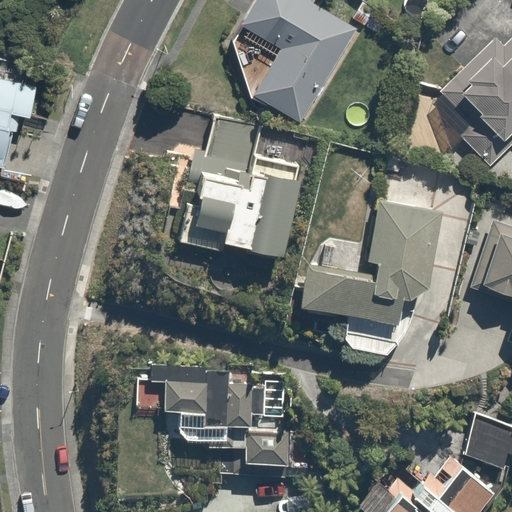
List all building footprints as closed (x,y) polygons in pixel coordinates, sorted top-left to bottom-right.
[(304,0),(241,0),(223,34),(242,85),(299,116),(349,25),(304,0)] [(489,31),(447,70),(454,79),(447,86),(492,135),(511,116),(511,25),(497,40),(489,31)] [(0,160),(13,104),(30,108),(39,71),(0,62),(0,160)] [(271,253),(290,164),(244,154),(240,175),(185,164),(169,241),(199,247),(201,238),(271,253)] [(415,293),(433,203),(370,191),(357,254),(365,256),(361,275),(302,263),(294,301),(391,321),(397,290),(415,293)] [(511,218),(490,212),(471,278),(510,290),(502,319),(511,322),(504,348),(511,349),(511,218)] [(202,365),(202,377),(152,375),(151,407),(170,408),(169,436),(201,437),(201,448),(222,449),(221,476),(282,479),(283,463),(285,417),(263,416),(265,380),(248,379),(249,358),(222,356),(221,366),(202,365)] [(511,443),(511,423),(473,408),(457,447),(503,466),(511,443)] [(345,503),(356,511),(467,511),(489,485),(445,451),(426,476),(414,468),(403,483),(391,474),(383,484),(368,473),(345,503)]
